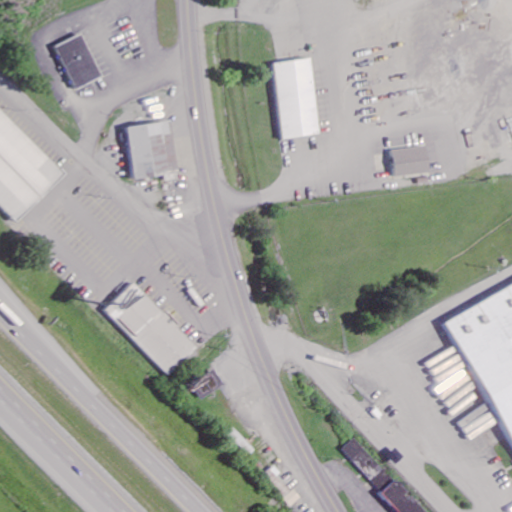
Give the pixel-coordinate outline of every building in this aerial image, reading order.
[(100,78),(81,35),(55,46),(74,90),(100,78)] [(281,140),(320,136),(312,59),(273,63),(281,140)] [(0,205),(18,223),(66,175),(0,109),(0,205)] [(176,173),(168,121),(126,128),(134,179),(176,173)] [(432,173),(428,146),(394,151),(398,178),(432,173)] [(199,348),(138,284),(109,312),(170,376),(199,348)] [(511,284),(441,326),(511,446),(511,284)] [(225,386),(215,371),(193,385),(203,401),(225,386)] [(342,450),(380,490),(393,478),(355,438),(342,450)] [(427,511),(397,480),(382,495),(398,511),(427,511)]
